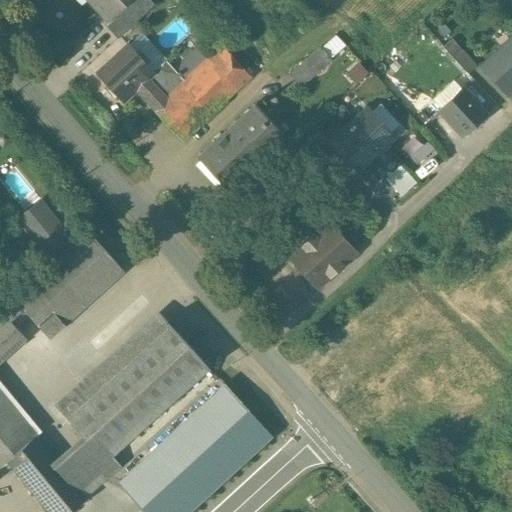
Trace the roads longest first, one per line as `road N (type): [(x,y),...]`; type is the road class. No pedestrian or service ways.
road 1 (secondary): [(0,49),(328,426)]
road 2 (secondary): [(234,511),(328,426)]
